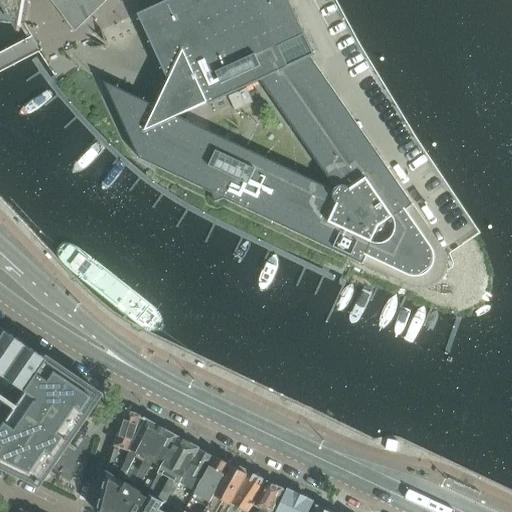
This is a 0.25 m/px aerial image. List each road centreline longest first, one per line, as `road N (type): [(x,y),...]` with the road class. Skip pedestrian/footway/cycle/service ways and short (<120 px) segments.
road 1 (tertiary): [(449,511),(149,369),(0,243)]
road 2 (tertiary): [(0,289),(116,368),(416,511)]
